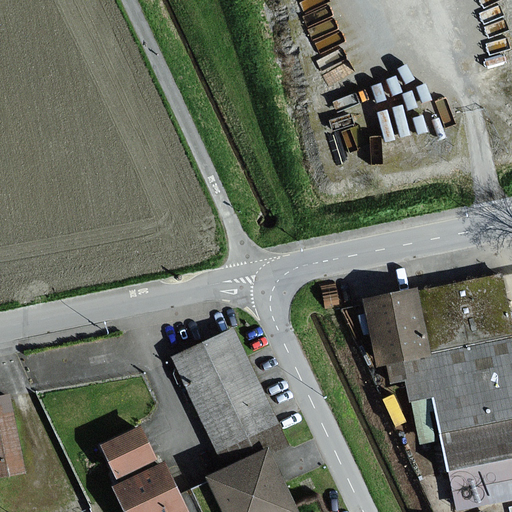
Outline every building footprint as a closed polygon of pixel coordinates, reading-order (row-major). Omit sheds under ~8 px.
[(511,453),(511,326),(502,275),(371,301),(383,362),(406,357),(414,396),(436,392),(451,466),(511,453)] [(234,330),(177,356),(226,465),(283,440),(234,330)] [(10,397),(0,398),(0,474),(26,469),(10,397)] [(154,459),(140,429),(105,444),(119,475),(154,459)] [(297,511),(280,475),(269,450),(225,470),(210,477),(226,511),(297,511)] [(185,511),(163,465),(119,486),(130,511),(185,511)]
